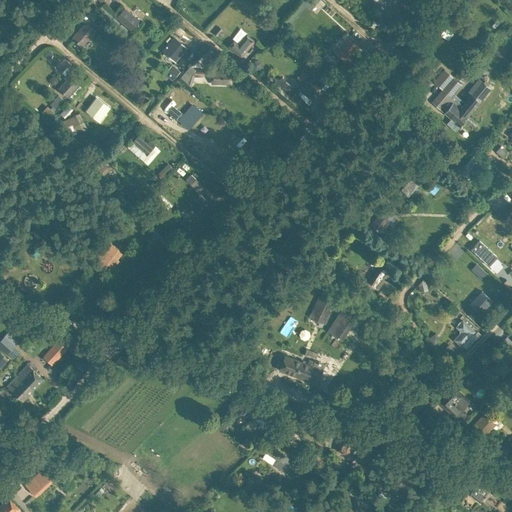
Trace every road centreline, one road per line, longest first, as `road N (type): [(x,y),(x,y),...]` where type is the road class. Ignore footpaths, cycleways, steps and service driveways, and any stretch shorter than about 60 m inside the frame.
road 1 (track): [(118,340),(433,0)]
road 2 (unclassified): [(511,465),(118,340)]
road 3 (track): [(388,428),(430,373),(403,302),(409,287),(511,182)]
road 4 (track): [(244,202),(46,38)]
road 5 (track): [(311,131),(160,0)]
road 6 (unclassified): [(0,467),(118,340)]
road 7 (track): [(397,430),(511,307)]
road 8 (unknown): [(409,287),(310,403)]
road 9 (track): [(118,340),(0,300)]
road 10 (track): [(84,0),(0,86)]
